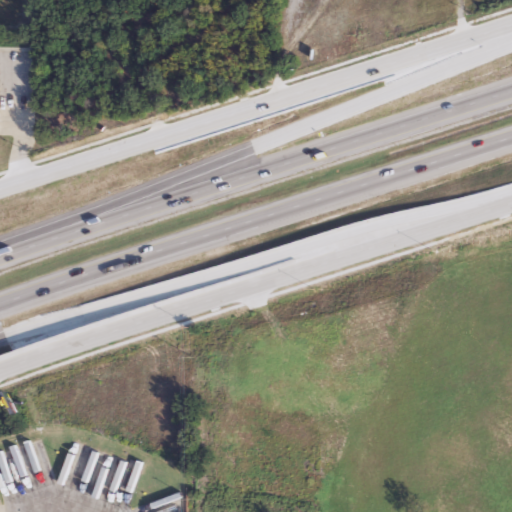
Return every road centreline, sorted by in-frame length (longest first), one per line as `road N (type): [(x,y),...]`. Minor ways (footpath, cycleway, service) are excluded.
road 1 (motorway): [(511,46),(0,245)]
road 2 (motorway): [(511,88),(0,258)]
road 3 (secondary): [(0,370),(511,203)]
road 4 (secondary): [(511,27),(0,191)]
road 5 (motorway): [(0,301),(511,140)]
road 6 (motorway): [(0,336),(331,237),(511,196)]
